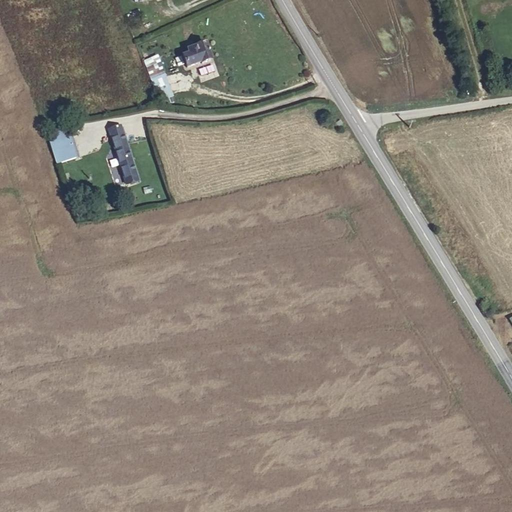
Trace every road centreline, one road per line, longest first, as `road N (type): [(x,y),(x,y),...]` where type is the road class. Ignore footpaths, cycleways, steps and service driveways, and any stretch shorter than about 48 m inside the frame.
road 1 (secondary): [(354,121),(511,378)]
road 2 (residential): [(511,99),(354,121)]
road 3 (secondary): [(279,0),(354,121)]
